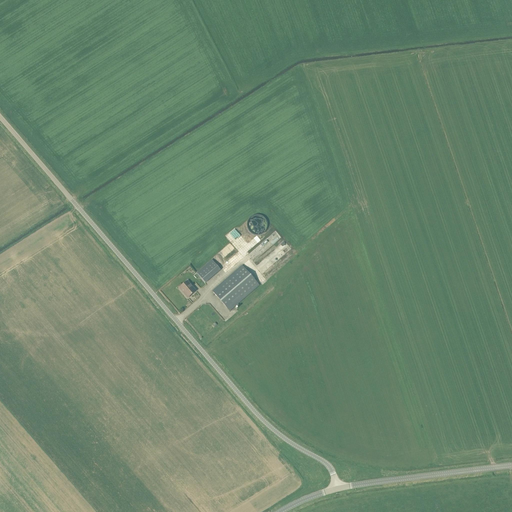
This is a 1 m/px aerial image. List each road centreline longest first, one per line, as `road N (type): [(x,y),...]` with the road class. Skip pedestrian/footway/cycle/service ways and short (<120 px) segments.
road 1 (unclassified): [(338,488),(321,456),(255,412),(0,116)]
road 2 (tertiary): [(338,488),(511,465)]
